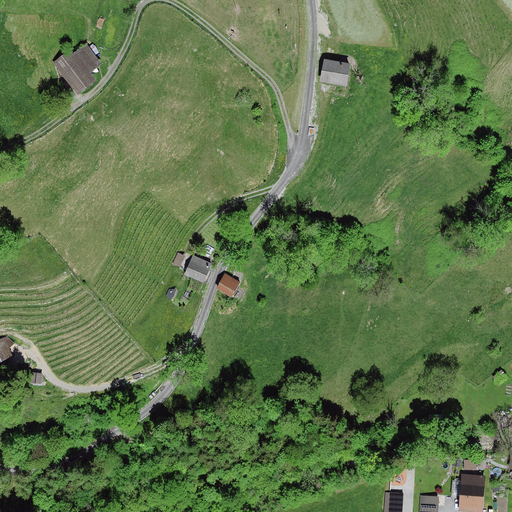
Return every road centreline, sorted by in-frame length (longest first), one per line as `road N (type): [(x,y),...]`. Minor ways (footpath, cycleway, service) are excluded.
road 1 (track): [(310,0),(311,69),(298,158),(230,249),(170,386),(149,410),(75,459),(0,468)]
road 2 (track): [(165,0),(148,13),(114,88),(39,143),(0,154)]
road 3 (track): [(298,158),(273,82),(166,0)]
road 4 (track): [(192,348),(90,390),(55,381),(23,340)]
